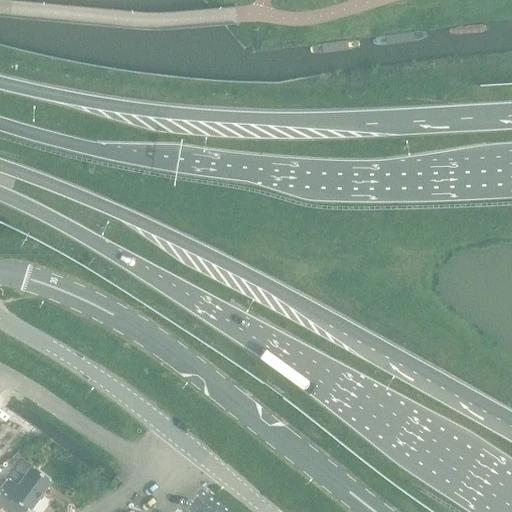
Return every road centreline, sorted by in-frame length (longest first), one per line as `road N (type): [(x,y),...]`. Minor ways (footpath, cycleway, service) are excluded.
road 1 (primary): [(0,195),(187,296),(511,504)]
road 2 (primary): [(511,428),(222,263),(0,168)]
road 3 (primary): [(0,123),(129,155),(283,177),(511,175)]
road 4 (primary): [(511,116),(275,118),(84,101),(0,82)]
road 5 (unclassified): [(0,320),(105,383),(269,511)]
